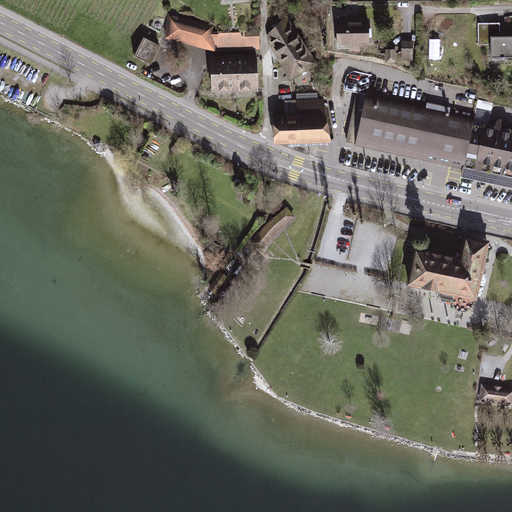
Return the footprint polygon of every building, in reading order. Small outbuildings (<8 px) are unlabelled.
[(215,25),(170,14),(164,42),(215,55),(260,53),(259,33),(215,33),(215,25)] [(318,65),(289,15),(268,36),(290,77),(292,81),(318,65)] [(338,49),(371,48),(370,20),(338,20),(338,49)] [(511,37),(501,37),(501,24),(478,25),(479,44),(493,44),(494,60),(511,59),(511,37)] [(162,48),(144,40),(135,58),(152,67),(162,48)] [(412,42),(402,42),(403,62),(413,62),(412,42)] [(261,59),(212,60),(213,97),(261,96),(261,59)] [(366,92),(357,146),(465,169),(476,114),(366,92)] [(274,114),(274,144),(331,144),(327,101),(284,101),(283,115),(274,114)] [(473,132),(464,179),(511,188),(511,131),(485,127),(483,134),(473,132)] [(254,245),(265,255),(275,245),(297,220),(286,210),(254,245)] [(468,240),(459,238),(454,263),(413,254),(405,293),(454,303),(453,307),(454,313),(458,316),(466,317),(470,315),(474,311),(475,307),(479,284),(491,286),(499,247),(468,240)] [(443,306),(430,303),(425,322),(439,325),(443,306)] [(510,390),(481,387),(479,405),(509,408),(510,390)]
